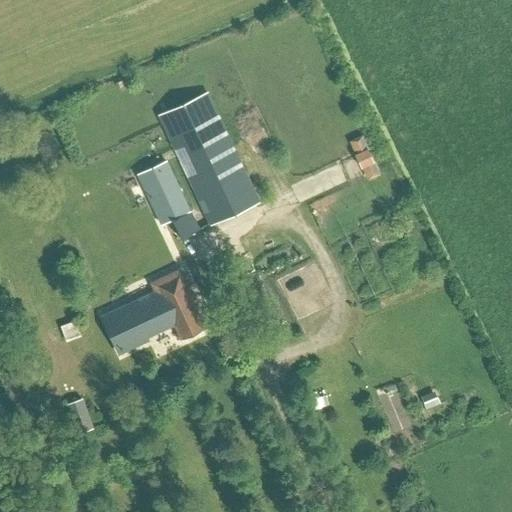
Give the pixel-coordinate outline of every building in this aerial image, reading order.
[(206,92),(159,114),(169,137),(217,114),(206,92)] [(367,179),(380,173),(362,134),(349,140),(367,179)] [(188,210),(165,160),(138,174),(161,223),(188,210)] [(179,319),(190,343),(214,332),(200,299),(204,298),(191,268),(159,282),(164,293),(137,305),(150,332),(179,319)] [(35,283),(42,306),(62,300),(54,277),(35,283)] [(359,309),(375,300),(368,287),(351,296),(359,309)] [(136,302),(97,320),(96,321),(113,359),(154,340),(150,332),(137,305),(136,302)] [(65,364),(81,358),(70,332),(54,338),(65,364)] [(133,363),(136,379),(154,376),(151,360),(133,363)] [(400,377),(409,393),(429,382),(420,366),(400,377)] [(492,378),(473,390),(485,409),(504,398),(492,378)] [(214,389),(219,405),(239,397),(234,382),(214,389)] [(374,413),(396,403),(388,385),(366,395),(374,413)] [(425,408),(435,404),(430,392),(420,396),(425,408)] [(76,433),(92,428),(82,397),(65,403),(76,433)] [(191,409),(172,418),(182,439),(201,430),(191,409)] [(331,416),(315,424),(327,450),(343,442),(331,416)] [(92,438),(75,439),(76,456),(94,455),(92,438)] [(375,487),(394,480),(388,464),(369,471),(375,487)] [(213,507),(228,501),(220,482),(205,488),(213,507)] [(409,511),(407,503),(395,506),(396,511),(409,511)]
